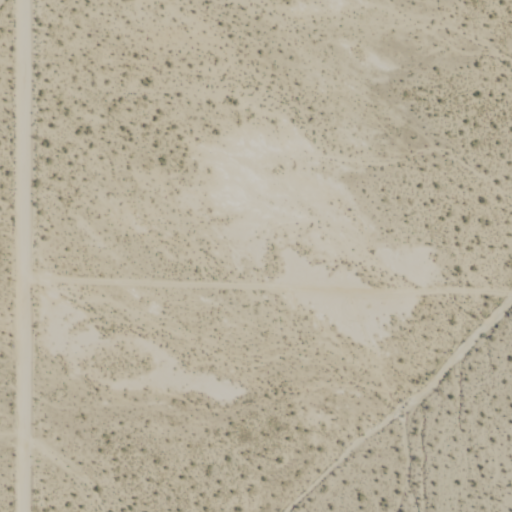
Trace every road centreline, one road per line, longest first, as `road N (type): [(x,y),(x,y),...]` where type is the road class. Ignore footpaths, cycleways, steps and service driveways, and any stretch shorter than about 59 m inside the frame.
road 1 (track): [(38,511),(53,299),(32,164),(47,87),(42,0)]
road 2 (track): [(511,294),(53,299)]
